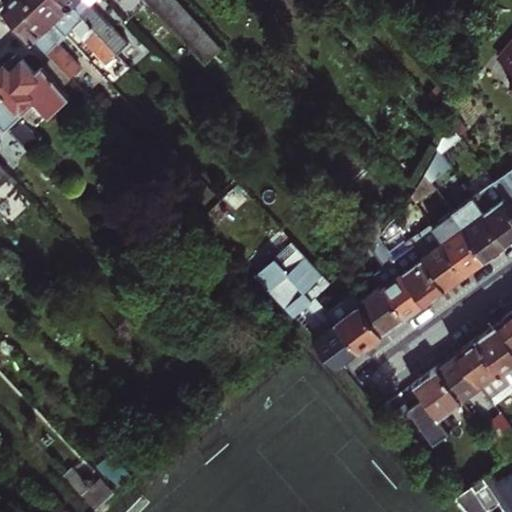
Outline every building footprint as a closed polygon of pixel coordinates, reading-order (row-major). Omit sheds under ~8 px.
[(53,59),(71,78),(82,69),(57,44),(48,34),(46,36),(41,31),(51,22),(31,0),(8,0),(3,5),(53,59)] [(31,0),(51,22),(61,12),(66,17),(63,19),(72,29),(78,35),(88,26),(63,0),(31,0)] [(114,53),(116,55),(126,45),(88,5),(92,0),(63,0),(88,26),(114,53)] [(225,45),(182,0),(146,0),(206,63),(225,45)] [(304,4),(299,0),(280,0),(294,14),(304,4)] [(61,12),(51,22),(65,36),(72,29),(63,19),(66,17),(61,12)] [(65,36),(51,22),(41,31),(46,36),(48,34),(57,44),(65,36)] [(88,26),(78,35),(104,62),(114,53),(88,26)] [(511,81),(510,84),(511,87),(511,47),(500,60),(511,70),(511,81)] [(53,59),(43,68),(49,75),(51,73),(55,78),(54,80),(61,88),(71,78),(53,59)] [(12,71),(17,66),(11,60),(7,66),(12,71)] [(23,61),(17,66),(12,71),(7,66),(0,71),(0,119),(30,152),(40,141),(18,116),(22,112),(18,107),(31,96),(49,114),(68,95),(61,88),(54,80),(55,78),(51,73),(49,75),(43,68),(36,74),(23,61)] [(0,186),(10,176),(0,165),(0,186)] [(511,169),(493,183),(497,188),(504,197),(511,208),(511,169)] [(10,176),(0,186),(0,196),(15,182),(10,176)] [(410,200),(415,207),(436,192),(426,179),(410,200)] [(493,183),(481,192),(484,197),(497,188),(493,183)] [(511,208),(504,197),(490,206),(484,197),(481,192),(472,198),(476,202),(507,243),(511,239),(511,208)] [(455,218),(462,229),(484,259),(495,252),(507,243),(476,202),(455,218)] [(484,259),(462,229),(448,240),(444,236),(438,239),(464,275),(473,268),(484,259)] [(414,238),(409,241),(444,289),(453,283),(464,275),(438,239),(433,233),(418,244),(414,238)] [(405,249),(393,260),(424,304),(433,297),(444,289),(409,241),(405,236),(399,241),(405,249)] [(392,283),(382,289),(403,319),(413,312),(424,304),(393,260),(379,242),(376,244),(371,248),(383,264),(380,267),(392,283)] [(371,296),(359,305),(381,336),(392,327),(403,319),(382,289),(371,274),(360,282),(371,296)] [(381,336),(359,305),(353,296),(331,313),(333,316),(358,352),(368,345),(381,336)] [(511,311),(509,314),(498,322),(511,340),(511,311)] [(358,352),(333,316),(330,319),(333,323),(313,337),(339,366),(349,358),(358,352)] [(511,340),(498,322),(490,328),(478,337),(501,369),(510,362),(511,364),(511,340)] [(511,384),(501,369),(478,337),(468,344),(457,352),(480,384),(493,403),(511,389),(511,384)] [(480,384),(457,352),(448,359),(437,366),(461,399),(480,384)] [(461,399),(437,366),(425,375),(415,383),(430,403),(418,413),(438,435),(452,425),(443,412),(461,399)] [(511,428),(501,414),(481,428),(504,460),(511,454),(511,428)] [(511,511),(511,454),(504,460),(477,479),(452,498),(464,511),(511,511)]
